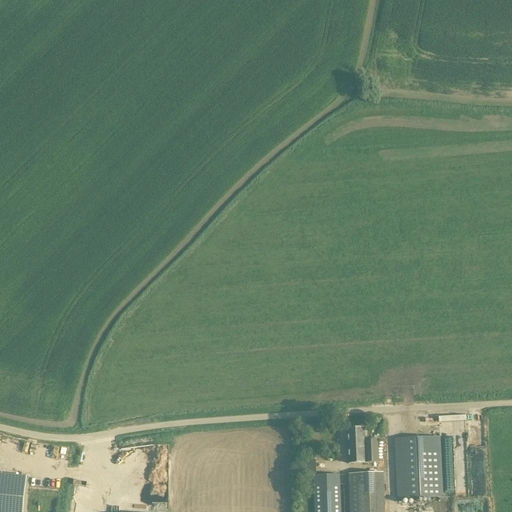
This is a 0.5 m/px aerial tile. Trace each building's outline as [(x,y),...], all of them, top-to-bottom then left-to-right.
[(451,416),(443,416),(443,442),(451,442),(451,416)] [(348,464),(365,463),(379,463),(378,441),(364,441),(363,429),(347,430),(348,464)] [(443,498),(440,438),(394,439),(397,500),(443,498)] [(54,458),(61,460),(63,453),(68,454),(69,449),(56,446),(54,458)] [(156,464),(169,462),(169,457),(141,460),(143,474),(157,473),(156,464)] [(316,474),(316,459),(303,460),(304,474),(316,474)] [(384,464),(353,464),(353,473),(385,473),(384,464)] [(384,511),(383,474),(349,475),(350,511),(384,511)] [(23,511),(26,478),(0,475),(0,511),(23,511)] [(340,511),(339,475),(313,477),(314,511),(340,511)]
